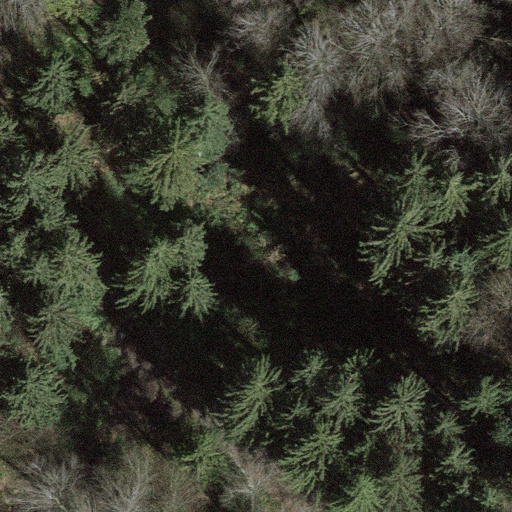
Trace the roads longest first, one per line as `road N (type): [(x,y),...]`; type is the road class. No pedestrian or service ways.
road 1 (track): [(305,511),(189,390),(0,149)]
road 2 (track): [(189,390),(56,476),(21,511)]
